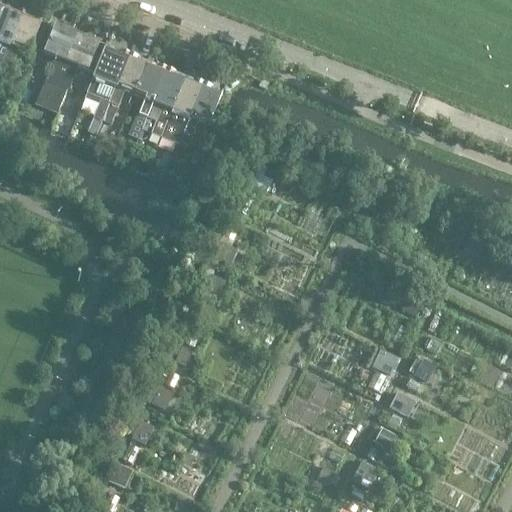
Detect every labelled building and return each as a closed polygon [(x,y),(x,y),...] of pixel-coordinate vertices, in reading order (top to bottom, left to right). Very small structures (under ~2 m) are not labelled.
[(0,15),(0,73),(4,64),(21,16),(3,9),(0,15)] [(21,16),(4,64),(11,67),(17,52),(33,58),(45,25),(21,16)] [(53,59),(44,83),(35,106),(56,115),(66,92),(54,87),(76,36),(54,27),(46,48),(45,48),(43,55),(53,59)] [(54,87),(66,92),(67,93),(77,69),(87,73),(90,65),(89,65),(98,45),(76,36),(54,87)] [(109,50),(87,104),(98,108),(94,117),(103,120),(128,58),(109,50)] [(182,68),(191,72),(192,68),(199,71),(203,62),(186,56),(182,68)] [(128,58),(103,120),(102,123),(111,126),(117,110),(124,94),(134,98),(146,65),(128,58)] [(146,65),(134,98),(143,102),(138,116),(137,116),(128,137),(137,142),(137,141),(146,120),(165,72),(146,65)] [(146,120),(141,132),(160,141),(161,138),(183,80),(165,72),(146,120)] [(183,80),(161,138),(170,141),(179,145),(180,144),(189,120),(202,87),(183,80)] [(202,87),(189,120),(180,144),(188,147),(192,139),(191,138),(197,123),(208,128),(222,95),(202,87)] [(196,142),(192,152),(202,156),(206,147),(196,142)] [(381,349),(372,367),(391,376),(399,358),(381,349)] [(419,358),(410,372),(427,382),(435,367),(419,358)] [(152,403),(166,408),(172,394),(158,388),(152,403)] [(398,392),(391,407),(409,416),(417,401),(398,392)] [(140,421),(133,438),(147,445),(154,428),(140,421)] [(110,480),(125,487),(132,471),(117,464),(110,480)]
